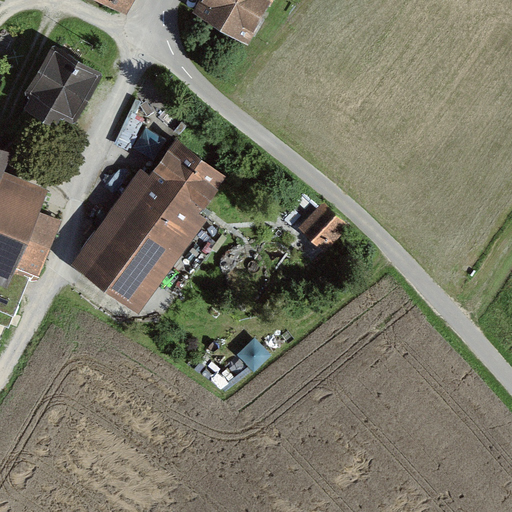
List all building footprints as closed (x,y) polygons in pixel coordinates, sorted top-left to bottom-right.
[(110,0),(128,10),(134,0),(110,0)] [(249,39),(270,0),(198,0),(193,9),(249,39)] [(75,126),(106,66),(52,39),(21,98),(75,126)] [(198,202),(222,171),(178,137),(162,159),(154,153),(75,258),(140,306),(211,212),(198,202)] [(40,275),(62,220),(38,209),(46,188),(1,168),(9,146),(0,142),(0,308),(1,305),(14,310),(31,271),(40,275)] [(346,226),(319,205),(300,229),(327,251),(346,226)] [(253,370),(274,352),(260,335),(239,354),(253,370)]
